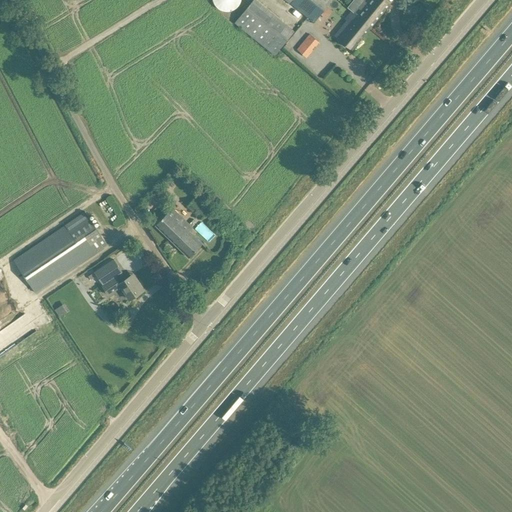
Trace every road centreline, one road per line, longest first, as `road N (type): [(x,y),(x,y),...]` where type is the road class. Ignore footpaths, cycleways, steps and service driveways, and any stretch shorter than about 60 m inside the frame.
road 1 (motorway): [(511,33),(101,511)]
road 2 (motorway): [(137,511),(511,74)]
road 3 (unclassified): [(203,320),(480,0)]
road 4 (residential): [(203,320),(112,186),(14,0)]
road 5 (unclassified): [(42,511),(203,320)]
